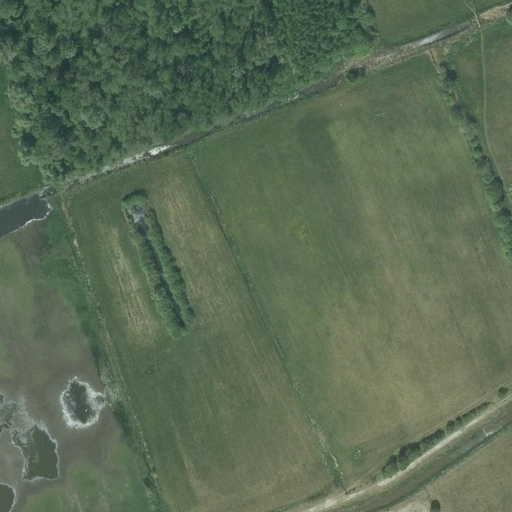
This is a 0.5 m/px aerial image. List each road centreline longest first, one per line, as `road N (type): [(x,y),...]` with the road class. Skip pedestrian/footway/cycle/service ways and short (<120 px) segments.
road 1 (track): [(298,511),(381,480),(511,397)]
road 2 (track): [(511,216),(488,138),(476,13)]
